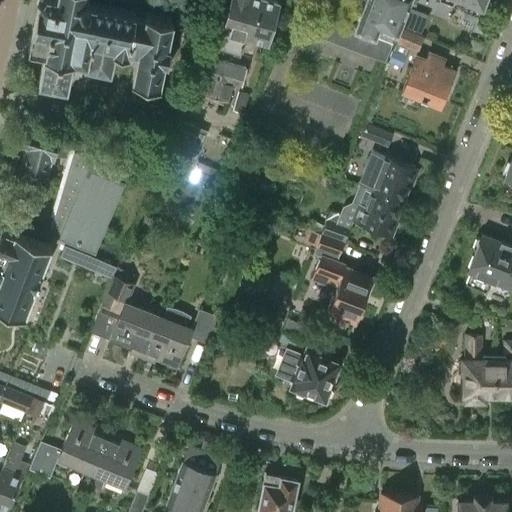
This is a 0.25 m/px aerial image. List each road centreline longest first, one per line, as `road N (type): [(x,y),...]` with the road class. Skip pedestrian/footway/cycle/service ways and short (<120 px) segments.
road 1 (residential): [(511,38),(348,446)]
road 2 (residential): [(91,377),(231,421),(348,446)]
road 3 (residential): [(348,446),(511,452)]
